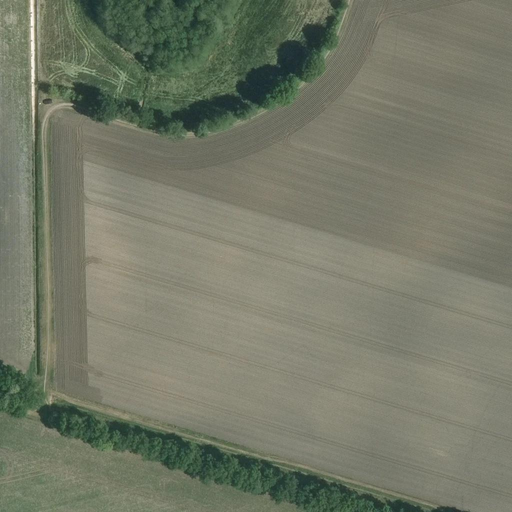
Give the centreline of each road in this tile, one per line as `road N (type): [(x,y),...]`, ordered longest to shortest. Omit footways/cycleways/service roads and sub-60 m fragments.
road 1 (track): [(48,391),(51,107),(174,135),(248,120),(308,78),(349,0)]
road 2 (track): [(48,391),(435,511)]
